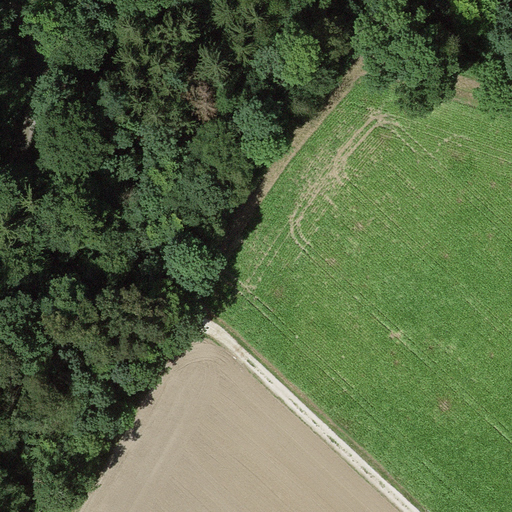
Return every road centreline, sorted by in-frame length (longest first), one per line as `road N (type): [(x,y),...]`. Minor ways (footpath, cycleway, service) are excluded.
road 1 (track): [(81,511),(187,322),(205,326),(405,511)]
road 2 (track): [(187,322),(302,100),(349,68),(407,65),(511,105)]
road 3 (track): [(0,185),(49,25)]
